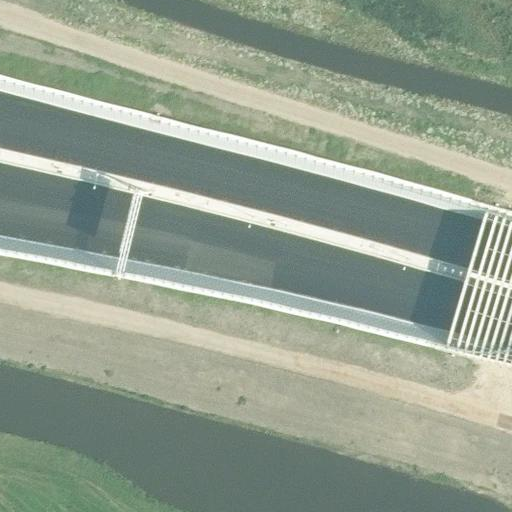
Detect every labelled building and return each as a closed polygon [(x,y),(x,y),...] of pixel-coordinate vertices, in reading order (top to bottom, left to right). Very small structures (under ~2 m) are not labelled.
[(448,348),(490,206),(487,205),(445,347),(448,348)] [(458,350),(500,209),(497,208),(455,349),(458,350)] [(466,352),(508,211),(505,211),(463,352),(466,352)] [(474,354),(511,225),(511,214),(471,354),(474,354)] [(482,356),(511,254),(511,243),(479,356),(482,356)] [(490,359),(511,283),(511,273),(487,358),(490,359)] [(498,360),(511,312),(511,301),(495,360),(498,360)] [(506,362),(511,341),(511,330),(503,362),(506,362)]
